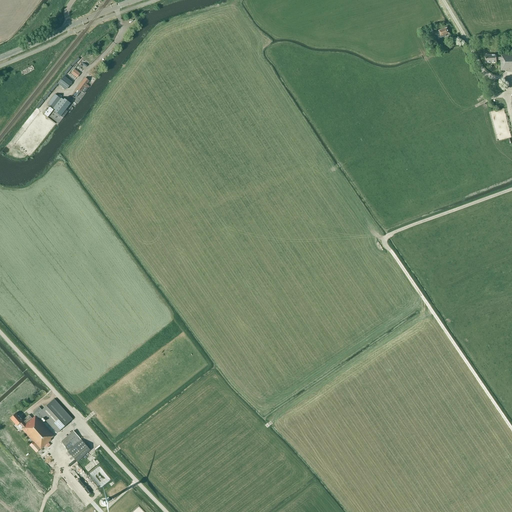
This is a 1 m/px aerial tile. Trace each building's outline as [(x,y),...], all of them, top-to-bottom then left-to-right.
[(445,35),(449,33),(447,28),(438,31),(440,34),(437,35),(439,38),(446,36),(445,35)] [(511,71),(511,53),(500,54),(500,55),(496,55),(496,54),(485,55),(486,63),(496,62),(496,60),(500,60),(501,71),(507,70),(507,72),(511,71)] [(74,69),(71,73),(77,78),(80,73),(74,69)] [(92,83),(98,74),(95,72),(89,81),(92,83)] [(72,81),(65,76),(58,85),(63,89),(67,84),(69,85),(72,81)] [(87,88),(88,86),(86,84),(89,81),(85,78),(77,89),(80,92),(84,86),(87,88)] [(61,99),(54,94),(47,103),(53,108),(61,99)] [(35,416),(32,419),(28,415),(23,419),(24,420),(22,422),(22,421),(15,413),(10,418),(17,425),(19,423),(22,427),(21,428),(35,443),(30,446),(36,452),(40,449),(51,440),(50,439),(54,435),(39,420),(42,417),(57,433),(72,419),(54,399),(36,416),(35,416)] [(0,496),(6,503),(2,507),(6,511),(41,511),(67,489),(50,470),(43,469),(16,493),(0,475),(0,460),(19,443),(9,432),(5,436),(5,435),(0,439),(0,496)] [(68,451),(81,440),(77,435),(69,442),(66,438),(61,442),(68,451)] [(81,440),(68,451),(76,462),(90,450),(81,440)] [(60,501),(68,509),(67,510),(68,511),(72,511),(75,509),(64,498),(60,501)]
